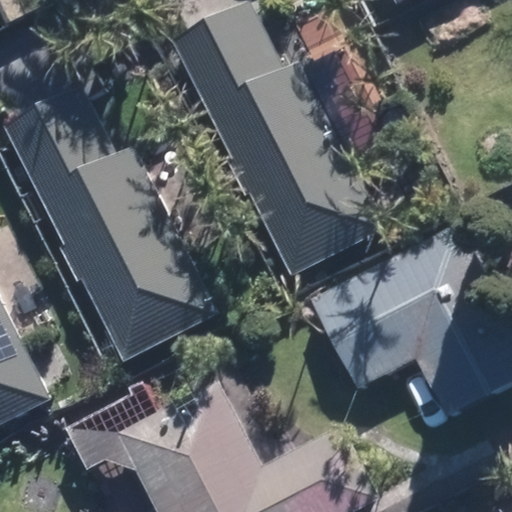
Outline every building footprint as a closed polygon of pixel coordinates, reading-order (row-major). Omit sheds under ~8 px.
[(265,6),(187,46),(249,166),(242,170),(259,202),(267,198),(309,279),(404,230),(318,67),(302,76),(265,6)] [(95,87),(16,128),(79,247),(72,251),(89,283),(96,279),(139,360),(233,311),(148,148),(131,157),(95,87)] [(511,302),(472,224),(320,301),(367,393),(427,363),(455,418),(511,388),(511,302)] [(0,434),(67,400),(0,270),(0,434)] [(233,380),(132,433),(174,511),(368,511),(398,497),(358,421),(277,463),(233,380)]
